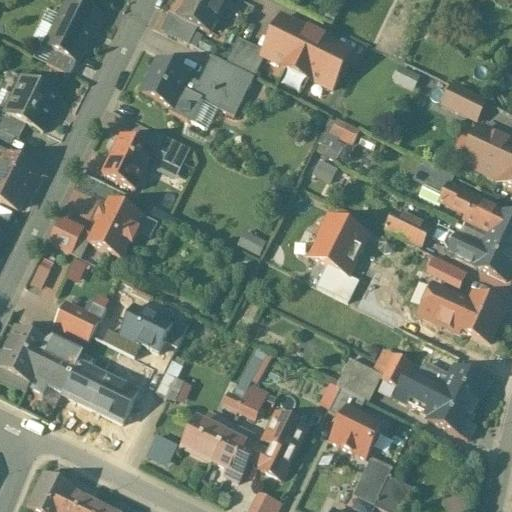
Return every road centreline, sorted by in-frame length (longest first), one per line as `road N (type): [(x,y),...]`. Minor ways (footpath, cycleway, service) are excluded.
road 1 (residential): [(0,298),(146,0)]
road 2 (residential): [(33,437),(186,511)]
